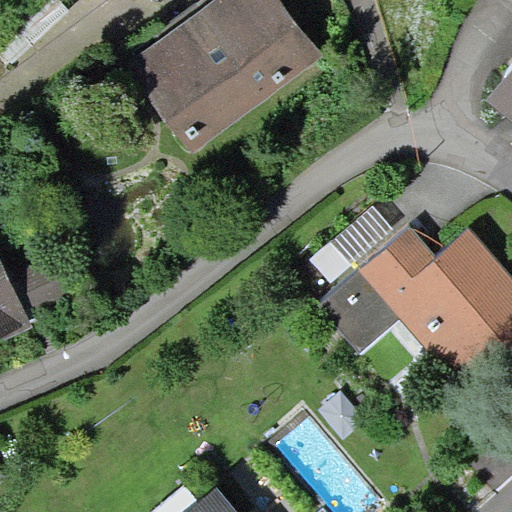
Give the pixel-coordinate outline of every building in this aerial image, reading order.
[(273,0),(205,0),(122,63),(191,154),(318,58),(273,0)] [(511,46),(511,64),(486,93),(511,112),(511,36),(506,43),(511,46)] [(377,198),(311,253),(328,274),(395,219),(377,198)] [(412,230),(320,307),(359,354),(399,320),(452,383),(511,332),(511,273),(473,227),(435,258),(412,230)] [(59,252),(15,272),(32,309),(76,289),(59,252)] [(0,275),(0,340),(24,330),(0,275)] [(238,511),(217,486),(184,511),(238,511)]
